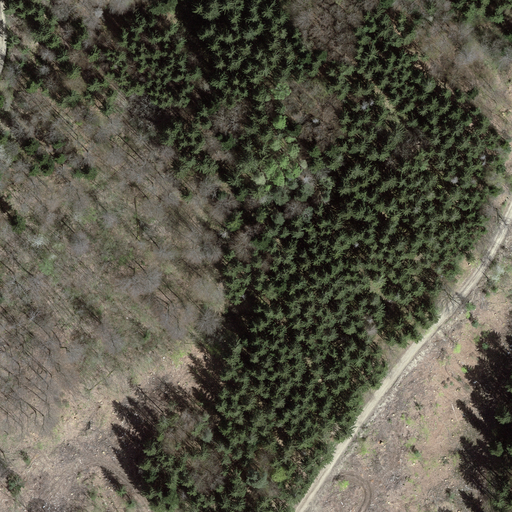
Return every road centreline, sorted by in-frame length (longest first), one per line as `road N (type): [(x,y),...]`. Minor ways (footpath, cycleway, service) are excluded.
road 1 (track): [(297,511),(384,381),(483,266),(511,208)]
road 2 (track): [(76,0),(91,93),(118,109),(175,120),(230,86),(277,0)]
